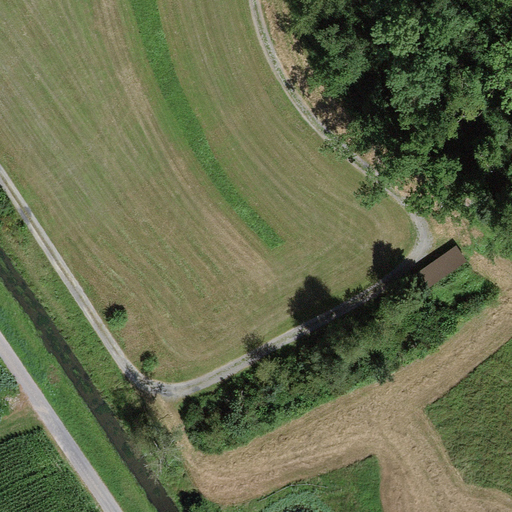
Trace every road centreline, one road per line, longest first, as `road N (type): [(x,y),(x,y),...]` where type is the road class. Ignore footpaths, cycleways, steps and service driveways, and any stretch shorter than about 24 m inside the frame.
road 1 (track): [(0,181),(131,379),(169,394),(217,379),(400,270),(414,246),(415,215),(311,120),(273,63),(254,0)]
road 2 (track): [(0,356),(107,511)]
